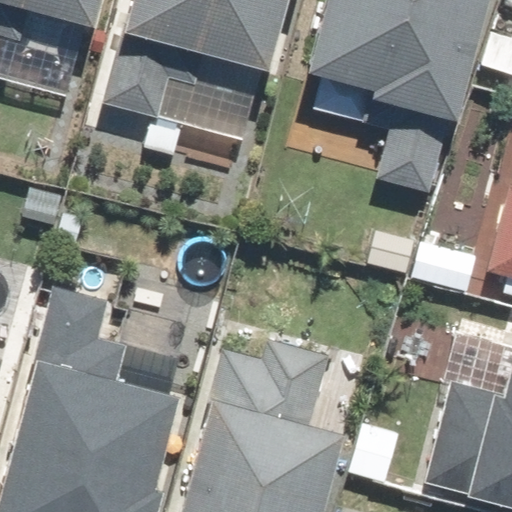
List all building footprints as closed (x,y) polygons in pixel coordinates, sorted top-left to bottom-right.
[(0,0),(0,52),(15,57),(22,28),(97,47),(108,0),(0,0)] [(95,101),(149,115),(190,126),(187,139),(238,153),(259,75),(278,0),(121,0),(112,36),(95,101)] [(311,0),(290,83),(331,93),(325,120),(383,135),(371,184),(431,199),(481,0),(311,0)] [(125,310),(40,289),(0,449),(0,511),(150,511),(153,502),(139,498),(163,402),(105,388),(125,310)] [(322,355),(217,329),(170,511),(311,511),(330,439),(303,432),(322,355)]
